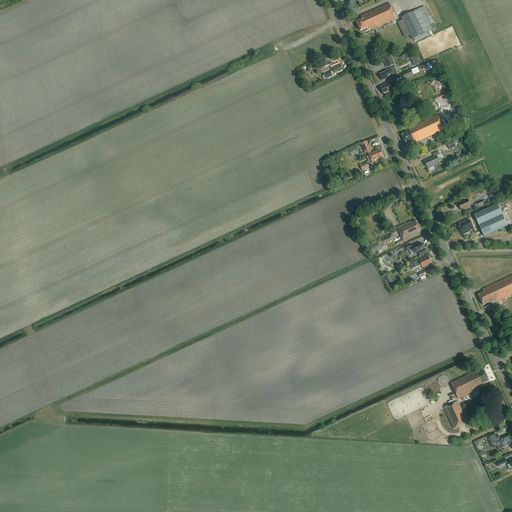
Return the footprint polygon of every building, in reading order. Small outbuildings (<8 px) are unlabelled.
[(396,19),(392,10),(389,3),(361,16),(363,19),(356,22),(360,31),(367,28),(368,31),(372,29),(372,30),(396,19)] [(430,17),(425,7),(402,18),(412,39),(432,30),(427,19),(430,17)] [(417,54),(411,57),(416,66),(421,63),(417,54)] [(330,65),(329,63),(326,58),(326,57),(321,60),(322,63),(320,64),(322,68),(324,67),(324,68),(330,65)] [(390,67),(391,69),(379,74),(382,80),(388,78),(388,79),(398,74),(394,67),(395,67),(394,65),(395,65),(391,57),(383,60),(387,68),(390,67)] [(341,70),(342,69),(340,65),(339,66),(338,64),(331,68),(332,71),(324,75),(326,79),(332,77),(332,75),(341,71),(341,70)] [(404,79),(414,75),(411,70),(402,74),(404,79)] [(393,86),(395,85),(393,82),(391,83),(391,82),(380,87),(383,94),(394,90),(393,86)] [(433,135),(444,129),(438,115),(419,123),(414,126),(414,127),(409,130),(409,131),(402,134),(406,144),(414,141),(415,143),(433,135)] [(456,147),(453,140),(447,143),(450,150),(456,147)] [(365,153),(367,152),(372,163),(382,158),(381,156),(382,156),(380,151),(379,152),(378,150),(371,153),(370,150),(371,150),(367,142),(361,144),(365,153)] [(428,169),(440,163),(436,156),(440,154),(438,151),(433,154),(434,157),(424,161),(428,169)] [(469,202),(468,199),(458,203),(461,211),(471,207),(470,204),(470,202),(469,202)] [(479,206),(485,204),(485,205),(487,204),(485,200),(474,205),(476,208),(479,207),(479,206)] [(508,227),(498,204),(474,215),(485,237),(508,227)] [(466,233),(467,232),(474,229),(469,220),(459,225),(463,234),(464,233),(465,234),(466,233)] [(418,231),(420,230),(416,221),(412,223),(411,222),(406,225),(405,223),(397,227),(404,242),(419,234),(418,231)] [(412,249),(414,254),(418,252),(420,256),(426,253),(424,249),(423,249),(420,242),(411,246),(410,244),(405,246),(407,251),(412,249)] [(379,243),(371,247),(373,252),(382,249),(379,243)] [(428,258),(428,256),(419,260),(422,268),(431,264),(430,263),(432,262),(430,258),(428,258)] [(497,302),(511,294),(511,275),(483,289),(484,292),(478,295),(483,305),(489,303),(490,304),(496,301),(497,302)] [(483,384),(489,381),(484,370),(478,373),(477,371),(451,383),(458,399),(478,389),(477,388),(483,385),(483,384)] [(468,423),(458,402),(444,408),(454,429),(468,423)] [(509,435),(499,440),(498,438),(496,439),(494,435),(486,439),(488,443),(490,447),(492,446),(493,447),(496,446),(495,445),(499,442),(502,448),(509,445),(508,444),(511,442),(511,439),(509,435)]
